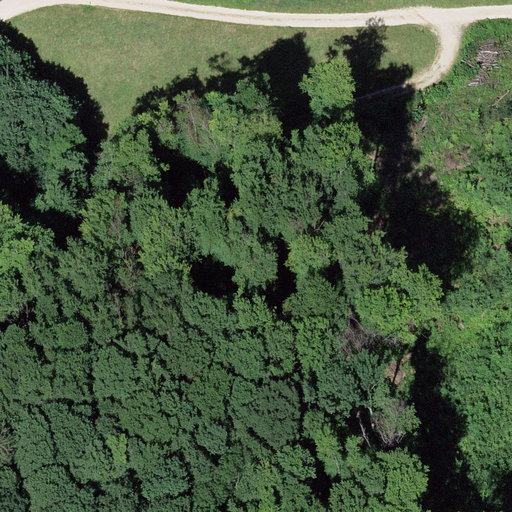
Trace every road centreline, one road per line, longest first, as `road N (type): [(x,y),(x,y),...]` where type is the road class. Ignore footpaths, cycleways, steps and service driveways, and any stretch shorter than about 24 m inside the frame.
road 1 (track): [(447,20),(450,48),(438,74),(199,154),(99,196),(30,243),(0,248)]
road 2 (track): [(511,14),(447,20),(136,0)]
